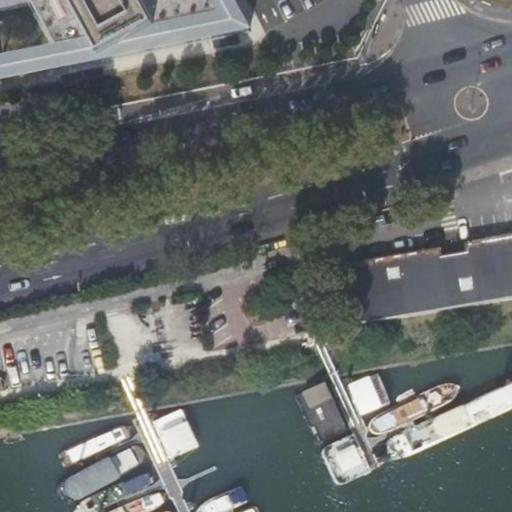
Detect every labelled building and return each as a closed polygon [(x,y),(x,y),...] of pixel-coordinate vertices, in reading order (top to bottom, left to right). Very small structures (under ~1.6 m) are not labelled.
[(0,0),(0,13),(29,8),(54,54),(64,72),(245,35),(226,0),(0,0)] [(353,325),(511,296),(511,233),(464,241),(466,250),(454,252),(442,254),(441,246),(342,263),(353,325)] [(106,322),(115,367),(145,362),(144,355),(156,353),(154,343),(168,340),(163,311),(149,313),(148,308),(133,311),(135,322),(121,324),(120,319),(106,322)] [(511,368),(374,391),(367,395),(365,403),(366,408),(371,414),(378,414),(511,392),(511,368)] [(141,436),(123,439),(116,442),(111,446),(108,452),(109,460),(114,466),(120,468),(129,469),(336,431),(344,428),(349,423),(349,412),(345,405),(340,402),(331,401),(252,416),(141,436)] [(31,439),(0,444),(0,468),(36,462),(41,459),(43,457),(45,453),(45,448),(43,443),(41,441),(37,439),(31,439)] [(0,494),(57,484),(54,464),(0,473),(0,494)] [(146,467),(79,480),(77,482),(76,487),(79,491),(82,492),(148,480),(152,477),(152,471),(150,468),(146,467)] [(105,511),(162,500),(168,495),(165,483),(159,482),(84,498),(78,501),(76,509),(78,511),(105,511)] [(62,511),(58,488),(27,493),(30,511),(62,511)]
